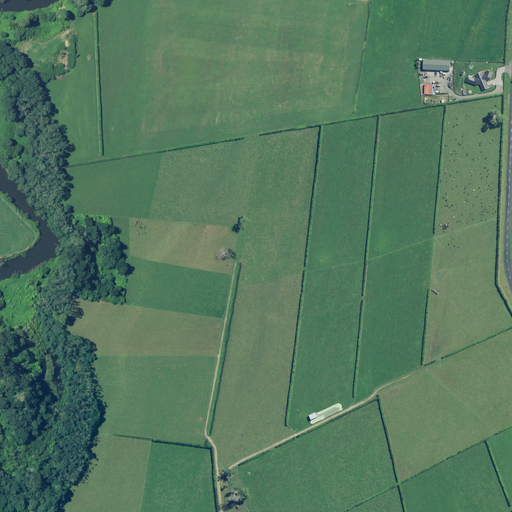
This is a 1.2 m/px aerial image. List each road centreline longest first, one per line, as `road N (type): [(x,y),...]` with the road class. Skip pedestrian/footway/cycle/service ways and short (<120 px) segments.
road 1 (track): [(217,476),(215,445),(205,432),(241,227)]
road 2 (track): [(422,374),(260,439),(217,476)]
road 3 (unclassified): [(511,110),(511,284)]
